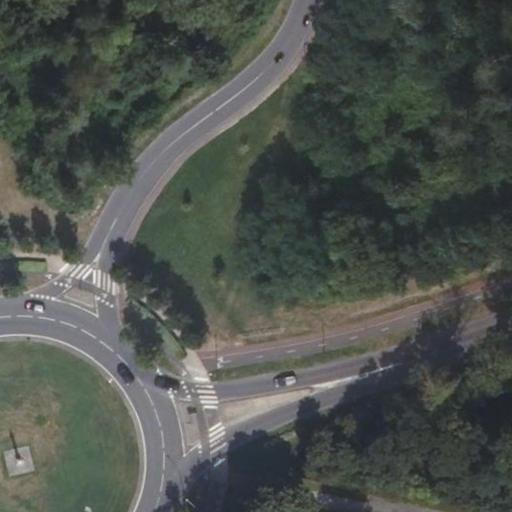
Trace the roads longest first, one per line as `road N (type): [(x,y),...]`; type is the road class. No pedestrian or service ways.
road 1 (primary): [(162,506),(219,448),(415,361)]
road 2 (unclassified): [(125,205),(162,156),(285,53),(309,0)]
road 3 (primary): [(415,361),(237,391),(145,385)]
road 4 (unclassified): [(125,205),(80,274),(17,316)]
road 5 (unclassified): [(115,350),(106,285),(125,205)]
road 6 (primary): [(162,506),(166,440),(145,385)]
